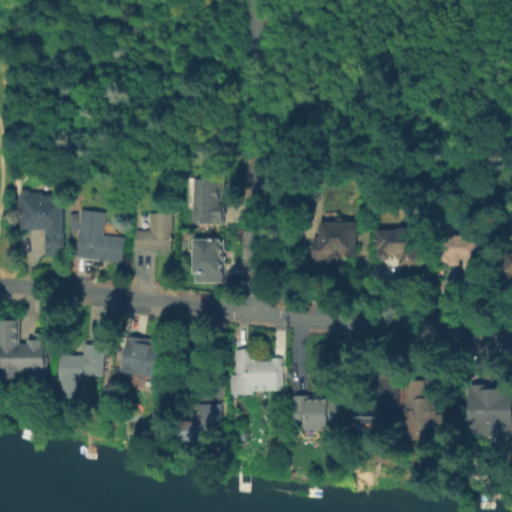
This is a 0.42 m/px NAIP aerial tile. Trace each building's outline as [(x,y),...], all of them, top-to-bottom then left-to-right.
[(220,177),(220,201),(225,201),(225,221),(193,221),(194,177),(220,177)] [(48,233),(23,232),(23,194),(67,194),(67,258),(47,258),(48,233)] [(83,213),(106,215),(105,236),(126,238),(124,263),(79,259),(83,213)] [(138,251),(138,216),(171,216),(171,252),(138,251)] [(336,264),(311,264),(311,239),(318,239),(318,221),(355,221),(355,259),(336,259),(336,264)] [(376,260),(376,231),(421,231),(421,285),(399,284),(399,260),(376,260)] [(477,263),(477,289),(463,289),(463,263),(439,262),(439,236),(477,237),(477,263)] [(195,284),(195,241),(224,241),(224,284),(195,284)] [(511,242),(509,242),(510,260),(503,261),(503,274),(511,273),(511,242)] [(23,320),(22,346),(34,346),(34,335),(48,335),(48,381),(47,381),(47,386),(33,386),(33,381),(1,380),(1,320),(23,320)] [(127,333),(135,333),(135,339),(162,340),(161,377),(127,377),(127,333)] [(78,401),(64,401),(64,359),(86,359),(86,345),(105,345),(105,375),(90,375),(90,383),(79,383),(78,401)] [(256,352),(256,362),(286,362),(286,395),(239,394),(239,351),(256,352)] [(400,377),(400,433),(355,432),(355,410),(378,410),(379,377),(400,377)] [(437,414),(437,419),(407,419),(407,381),(437,381),(437,414)] [(511,438),(473,438),(473,389),(511,389),(511,438)] [(331,421),(331,429),(307,429),(307,421),(296,421),(296,397),(340,397),(340,421),(331,421)] [(222,421),(222,403),(198,403),(197,419),(184,419),(184,440),(211,440),(211,421),(222,421)]
